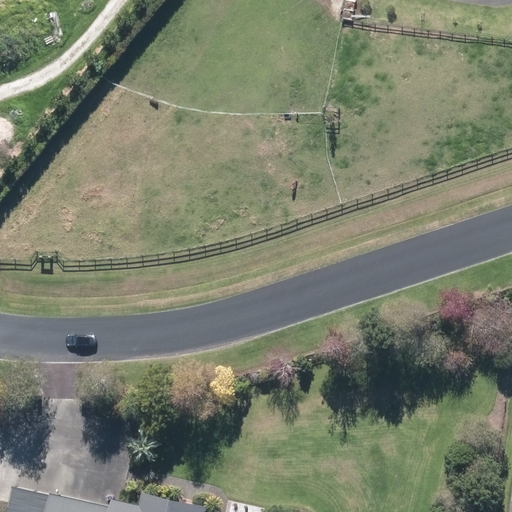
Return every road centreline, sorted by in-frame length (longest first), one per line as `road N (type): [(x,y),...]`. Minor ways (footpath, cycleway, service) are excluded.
road 1 (unclassified): [(511,232),(212,333),(51,341),(0,328)]
road 2 (unknown): [(0,90),(44,77),(114,0)]
